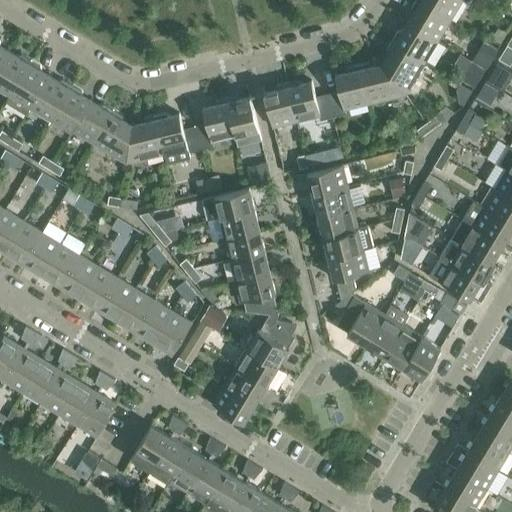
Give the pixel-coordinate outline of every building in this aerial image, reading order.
[(416,0),(411,8),(412,13),(407,22),(438,40),(451,20),(418,0),(416,0)] [(418,0),(451,20),(462,0),(463,0),(467,2),(467,0),(418,0)] [(403,30),(398,31),(392,40),(426,61),(438,40),(407,22),(403,30)] [(1,45),(0,40),(0,65),(9,50),(1,45)] [(386,50),(388,54),(383,63),(406,94),(426,61),(392,40),(386,50)] [(483,40),(471,60),(478,65),(485,69),(492,58),(498,49),(483,40)] [(501,55),(508,59),(511,52),(511,45),(508,43),(501,55)] [(22,53),(17,55),(9,50),(0,65),(0,86),(11,93),(32,59),(22,53)] [(42,70),(41,65),(32,59),(11,93),(6,102),(27,114),(32,105),(50,75),(42,70)] [(485,69),(478,65),(471,60),(461,77),(475,86),(485,69)] [(383,63),(373,65),(369,62),(359,65),(368,103),(406,94),(383,63)] [(348,68),(345,72),(335,74),(339,90),(328,93),(333,117),(346,114),(345,109),(368,103),(359,65),(348,68)] [(63,78),(59,80),(50,75),(32,105),(52,118),(73,84),(63,78)] [(316,96),(312,80),(302,83),(298,80),(287,82),(297,121),(320,115),(321,120),(333,117),(328,93),(316,96)] [(479,91),(477,95),(490,103),(499,90),(492,86),(485,81),(479,91)] [(277,85),(274,89),(264,92),(273,127),(297,121),(287,82),(277,85)] [(83,94),(82,90),(73,84),(52,118),(73,130),(91,99),(83,94)] [(262,140),(251,95),(241,98),(237,95),(226,98),(236,136),(238,146),(262,140)] [(214,146),(213,142),(236,136),(226,98),(215,100),(213,105),(203,107),(207,123),(195,126),(201,149),(214,146)] [(105,103),(100,104),(91,99),(73,130),(93,143),(114,109),(105,103)] [(427,123),(431,129),(456,111),(449,106),(427,123)] [(476,112),(469,108),(463,118),(470,123),(476,112)] [(133,124),(124,119),(123,114),(114,109),(93,143),(127,163),(133,124)] [(184,129),(180,113),(170,115),(165,112),(155,115),(164,154),(167,163),(190,158),(188,152),(201,149),(195,126),(184,129)] [(144,118),(142,122),(133,124),(127,163),(164,154),(155,115),(144,118)] [(456,129),(464,133),(470,123),(463,118),(456,129)] [(417,130),(422,137),(431,129),(427,123),(417,130)] [(464,133),(463,134),(477,142),(484,131),(470,123),(464,133)] [(2,131),(0,134),(0,138),(9,144),(13,137),(2,131)] [(19,150),(23,143),(13,137),(9,144),(19,150)] [(454,149),(447,144),(441,155),(448,159),(454,149)] [(496,163),(506,170),(511,172),(511,147),(507,145),(496,163)] [(6,149),(0,159),(0,160),(8,165),(14,154),(6,149)] [(315,152),(305,154),(308,167),(318,164),(315,152)] [(16,170),(22,159),(14,154),(8,165),(16,170)] [(308,167),(305,154),(297,156),(300,169),(308,167)] [(43,155),(39,162),(50,169),(54,162),(43,155)] [(434,165),(441,170),(448,159),(441,155),(434,165)] [(414,162),(406,160),(403,172),(412,173),(414,162)] [(60,175),(64,168),(54,162),(50,169),(60,175)] [(250,180),(270,175),(267,162),(247,167),(250,180)] [(343,164),(308,173),(313,194),(348,186),(343,164)] [(495,188),(511,198),(511,172),(506,170),(495,188)] [(43,172),(36,182),(45,187),(51,177),(43,172)] [(223,188),(219,174),(208,177),(211,191),(223,188)] [(53,192),(59,182),(51,177),(45,187),(53,192)] [(197,180),(200,194),(211,191),(208,177),(197,180)] [(401,177),(389,180),(393,197),(405,194),(401,177)] [(432,186),(425,181),(418,192),(425,197),(432,186)] [(348,186),(313,194),(318,215),(353,207),(348,186)] [(255,209),(250,187),(203,199),(209,220),(220,217),(255,209)] [(69,188),(63,199),(73,205),(80,194),(69,188)] [(484,207),(511,223),(511,198),(495,188),(484,207)] [(412,202),(419,207),(425,197),(418,192),(412,202)] [(80,194),(73,205),(82,210),(88,199),(80,194)] [(109,196),(108,204),(120,206),(121,198),(109,196)] [(132,208),(133,200),(121,198),(120,206),(132,208)] [(90,215),(97,204),(88,199),(82,210),(90,215)] [(463,219),(473,225),(504,244),(511,230),(511,223),(484,207),(474,201),(463,219)] [(353,207),(318,215),(324,236),(359,228),(353,207)] [(405,208),(397,207),(394,219),(402,220),(405,208)] [(0,250),(5,253),(25,220),(6,209),(0,219),(0,250)] [(255,209),(220,217),(225,238),(260,230),(255,209)] [(150,212),(140,215),(158,236),(165,230),(150,212)] [(405,238),(412,239),(413,239),(424,221),(410,212),(405,238)] [(117,216),(110,227),(119,232),(125,221),(117,216)] [(392,231),(400,232),(402,220),(394,219),(392,231)] [(463,219),(451,237),(493,262),(504,244),(473,225),(463,219)] [(23,264),(43,232),(25,220),(5,253),(23,264)] [(127,237),(133,227),(125,221),(119,232),(127,237)] [(359,228),(324,236),(329,257),(364,249),(374,246),(369,225),(359,228)] [(165,246),(172,240),(165,230),(158,236),(165,246)] [(260,230),(225,238),(230,259),(265,251),(260,230)] [(42,276),(62,243),(43,232),(23,264),(42,276)] [(451,237),(440,256),(482,280),(486,283),(492,273),(488,270),(493,262),(451,237)] [(60,287),(80,254),(62,243),(42,276),(60,287)] [(157,245),(146,253),(152,260),(163,252),(157,245)] [(401,258),(411,264),(416,256),(403,248),(401,258)] [(353,274),(369,270),(364,249),(329,257),(334,279),(336,278),(342,300),(349,295),(356,289),(353,274)] [(265,251),(230,259),(236,280),(271,272),(265,251)] [(158,267),(168,259),(163,252),(152,260),(158,267)] [(80,254),(60,287),(79,298),(99,265),(80,254)] [(429,275),(470,300),(482,280),(440,256),(429,275)] [(187,258),(180,264),(188,273),(194,268),(187,258)] [(394,273),(405,280),(411,271),(399,264),(394,273)] [(99,265),(79,298),(97,309),(117,276),(99,265)] [(196,283),(202,277),(194,268),(188,273),(196,283)] [(271,272),(236,280),(241,302),(243,301),(245,310),(279,315),(274,294),(276,293),(271,272)] [(117,276),(97,309),(116,320),(135,288),(117,276)] [(421,277),(416,284),(425,289),(429,282),(421,277)] [(186,280),(175,289),(181,296),(192,287),(186,280)] [(434,294),(438,287),(429,282),(425,289),(434,294)] [(187,303),(197,294),(192,287),(181,296),(187,303)] [(201,289),(211,301),(218,299),(208,287),(201,289)] [(135,288),(116,320),(134,332),(154,299),(135,288)] [(448,307),(454,297),(447,293),(441,303),(448,307)] [(337,324),(349,331),(347,333),(366,344),(385,314),(355,295),(354,297),(349,295),(342,300),(333,306),(344,313),(337,324)] [(154,299),(134,332),(153,343),(172,310),(154,299)] [(467,305),(459,300),(453,308),(462,313),(467,305)] [(225,316),(222,306),(212,302),(201,320),(213,327),(217,330),(225,316)] [(173,355),(192,322),(172,310),(153,343),(173,355)] [(385,356),(403,325),(385,314),(366,344),(385,356)] [(289,347),(288,347),(295,335),(267,319),(260,330),(258,329),(247,348),(278,366),(289,347)] [(213,327),(201,320),(190,338),(202,346),(213,327)] [(26,325),(26,326),(21,338),(27,341),(34,330),(26,325)] [(403,367),(422,336),(403,325),(385,356),(403,367)] [(41,336),(42,335),(34,330),(27,341),(33,345),(41,336)] [(4,335),(0,342),(0,377),(4,380),(24,347),(4,335)] [(422,378),(441,347),(422,336),(403,367),(422,378)] [(202,346),(190,338),(181,353),(178,357),(185,361),(189,364),(190,364),(202,346)] [(22,391),(42,358),(24,347),(4,380),(22,391)] [(63,348),(58,360),(64,364),(71,352),(63,348)] [(278,366),(247,348),(236,366),(266,385),(278,366)] [(70,367),(78,358),(79,357),(71,352),(64,364),(70,367)] [(185,361),(178,357),(174,364),(185,371),(189,364),(185,361)] [(42,358),(22,391),(41,402),(61,370),(42,358)] [(266,385),(236,366),(224,385),(255,403),(266,385)] [(59,413),(79,381),(61,370),(41,402),(59,413)] [(100,370),(100,371),(95,383),(101,386),(108,375),(100,370)] [(107,390),(115,380),(116,379),(108,375),(101,386),(107,390)] [(511,377),(501,395),(511,402),(511,377)] [(79,381),(59,413),(78,425),(98,392),(79,381)] [(213,404),(244,422),(255,403),(224,385),(213,404)] [(97,436),(117,404),(98,392),(78,425),(97,436)] [(490,414),(511,427),(511,402),(501,395),(490,414)] [(479,432),(510,451),(511,446),(511,427),(490,414),(479,432)] [(173,415),(168,427),(174,430),(181,420),(173,415)] [(180,434),(189,424),(181,420),(174,430),(180,434)] [(151,424),(131,458),(151,469),(171,436),(151,424)] [(467,451),(498,469),(510,451),(479,432),(467,451)] [(169,480),(189,447),(171,436),(151,469),(169,480)] [(210,438),(205,449),(211,453),(218,442),(210,438)] [(217,456),(225,447),(218,442),(211,453),(217,456)] [(188,492),(208,458),(189,447),(169,480),(188,492)] [(456,469),(487,488),(498,469),(467,451),(456,469)] [(81,462),(94,470),(96,467),(100,460),(87,452),(81,462)] [(206,503),(226,470),(208,458),(188,492),(206,503)] [(117,469),(100,460),(96,467),(112,477),(117,469)] [(247,460),(242,472),(248,475),(255,465),(247,460)] [(254,479),(263,469),(255,465),(248,475),(254,479)] [(445,488),(476,507),(487,488),(456,469),(445,488)] [(226,470),(206,503),(221,511),(225,511),(245,481),(226,470)] [(251,511),(263,492),(245,481),(225,511),(251,511)] [(284,482),(279,494),(285,497),(292,487),(284,482)] [(291,501),(299,492),(292,487),(285,497),(291,501)] [(434,507),(442,511),(485,511),(476,507),(445,488),(434,507)] [(276,511),(282,503),(263,492),(251,511),(276,511)] [(296,511),(282,503),(276,511),(296,511)]
